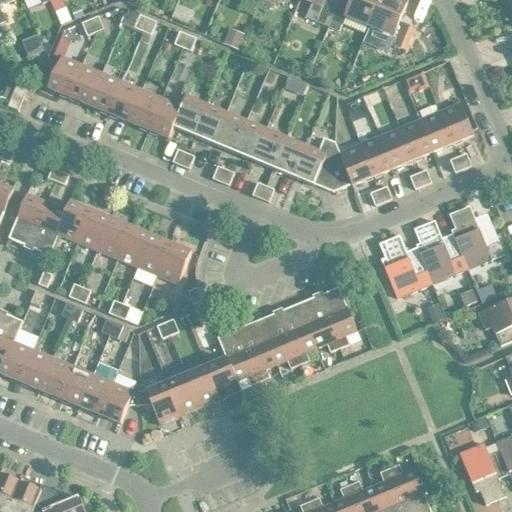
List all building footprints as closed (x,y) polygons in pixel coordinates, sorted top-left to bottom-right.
[(0,6),(14,0),(0,0),(0,24),(5,22),(0,10),(0,6)] [(303,0),(311,3),(304,18),(328,28),(331,21),(337,6),(339,0),(303,0)] [(337,6),(331,21),(342,25),(345,17),(369,27),(379,0),(351,0),(351,2),(345,0),(339,0),(337,6)] [(397,0),(379,0),(369,27),(392,37),(389,45),(400,50),(409,27),(399,22),(407,4),(397,0)] [(98,17),(90,21),(95,34),(103,30),(98,17)] [(133,31),(141,35),(147,22),(138,18),(133,31)] [(217,18),(210,36),(223,41),(230,24),(217,18)] [(95,34),(90,21),(81,24),(87,37),(95,34)] [(155,25),(147,22),(141,35),(150,38),(155,25)] [(178,35),(173,48),(181,51),(186,38),(178,35)] [(186,38),(181,51),(190,55),(195,42),(186,38)] [(68,98),(81,66),(61,58),(47,90),(68,98)] [(88,107),(101,74),(81,66),(68,98),(88,107)] [(108,115),(121,83),(101,74),(88,107),(108,115)] [(128,123),(141,91),(121,83),(108,115),(128,123)] [(16,85),(7,108),(17,112),(27,89),(16,85)] [(148,131),(161,99),(141,91),(128,123),(148,131)] [(193,137),(206,105),(185,96),(181,107),(181,108),(173,129),(193,137)] [(181,108),(181,107),(161,99),(148,131),(169,140),(173,129),(181,108)] [(460,104),(439,113),(452,145),(473,137),(460,104)] [(193,137),(213,145),(226,113),(206,105),(193,137)] [(226,113),(213,145),(233,153),(246,122),(226,113)] [(439,113),(419,121),(432,153),(452,145),(439,113)] [(432,153),(419,121),(399,130),(412,162),(432,153)] [(266,130),(246,122),(233,153),(253,162),(266,130)] [(253,162),(273,170),(286,138),(266,130),(253,162)] [(379,138),(392,170),(412,162),(399,130),(379,138)] [(286,138),(273,170),(293,178),(306,146),(286,138)] [(359,146),(372,178),(392,170),(379,138),(359,146)] [(351,187),(372,178),(359,146),(339,154),(335,144),(323,139),(318,151),(306,146),(293,178),(313,187),(314,186),(332,193),(351,186),(351,187)] [(5,150),(1,160),(9,164),(14,154),(5,150)] [(172,164),(180,167),(186,154),(177,151),(172,164)] [(188,171),(194,158),(186,154),(180,167),(188,171)] [(466,155),(458,158),(463,171),(471,167),(466,155)] [(463,171),(458,158),(449,162),(455,174),(463,171)] [(220,184),(225,171),(217,167),(212,181),(220,184)] [(47,180),(54,182),(58,172),(52,169),(47,180)] [(228,187),(234,174),(225,171),(220,184),(228,187)] [(431,184),(426,171),(418,175),(423,187),(431,184)] [(58,172),(54,182),(64,187),(68,176),(58,172)] [(418,175),(409,178),(414,191),(423,187),(418,175)] [(0,184),(0,221),(13,190),(0,184)] [(260,200),(265,187),(257,184),(252,197),(260,200)] [(268,204),(274,191),(265,187),(260,200),(268,204)] [(386,187),(378,191),(383,204),(392,200),(386,187)] [(383,204),(378,191),(369,195),(375,208),(383,204)] [(29,248),(46,204),(26,195),(8,240),(29,248)] [(77,244),(90,212),(69,203),(66,212),(67,212),(57,235),(58,236),(77,244)] [(50,257),(58,236),(57,235),(67,212),(66,212),(46,204),(29,248),(50,257)] [(486,213),(474,218),(469,208),(449,216),(455,230),(451,232),(452,235),(462,259),(467,271),(491,260),(486,248),(498,243),(486,213)] [(97,252),(110,220),(90,212),(77,244),(97,252)] [(97,252),(117,260),(130,228),(110,220),(97,252)] [(462,259),(452,235),(441,240),(434,222),(414,231),(420,245),(416,247),(417,249),(432,285),(456,275),(451,263),(462,259)] [(130,228),(117,260),(137,269),(150,237),(130,228)] [(157,277),(170,245),(150,237),(137,269),(157,277)] [(432,285),(417,249),(406,254),(399,237),(379,245),(385,259),(380,261),(396,300),(432,285)] [(191,253),(170,245),(157,277),(178,285),(191,253)] [(38,286),(49,290),(54,277),(43,273),(38,286)] [(77,302),(82,289),(74,285),(68,298),(77,302)] [(338,288),(318,297),(339,350),(349,346),(345,337),(356,332),(338,288)] [(85,305),(90,292),(82,289),(77,302),(85,305)] [(193,306),(201,302),(196,289),(187,293),(193,306)] [(47,296),(35,291),(30,304),(42,309),(47,296)] [(339,350),(318,297),(298,305),(316,349),(326,345),(330,354),(339,350)] [(511,299),(478,314),(485,331),(492,328),(500,347),(511,342),(511,299)] [(108,315),(116,318),(122,305),(113,302),(108,315)] [(69,320),(74,307),(66,304),(60,317),(69,320)] [(130,309),(122,305),(116,318),(125,322),(130,309)] [(278,313),(299,366),(309,362),(305,354),(316,349),(298,305),(278,313)] [(425,309),(432,325),(444,320),(437,305),(425,309)] [(69,320),(77,324),(83,311),(74,307),(69,320)] [(200,325),(209,321),(203,308),(195,311),(200,325)] [(290,370),(299,366),(278,313),(258,322),(276,366),(286,362),(290,370)] [(0,317),(0,364),(2,366),(3,366),(13,343),(14,343),(22,322),(1,314),(0,317)] [(109,337),(114,324),(106,320),(100,333),(109,337)] [(173,320),(164,324),(170,337),(178,333),(173,320)] [(258,322),(238,330),(259,383),(269,379),(265,370),(276,366),(258,322)] [(117,340),(122,327),(114,324),(109,337),(117,340)] [(164,324),(156,327),(162,340),(170,337),(164,324)] [(259,383),(238,330),(217,339),(225,359),(226,359),(236,382),(246,378),(250,387),(259,383)] [(3,366),(2,366),(0,370),(0,375),(19,383),(33,351),(14,343),(13,343),(3,366)] [(33,351),(19,383),(39,391),(53,359),(33,351)] [(59,400),(73,368),(53,359),(39,391),(59,400)] [(206,368),(219,400),(240,391),(236,382),(226,359),(225,359),(206,368)] [(79,408),(92,376),(73,368),(59,400),(79,408)] [(186,376),(199,408),(219,400),(206,368),(186,376)] [(99,416),(112,384),(92,376),(79,408),(99,416)] [(179,416),(199,408),(186,376),(166,384),(179,416)] [(139,407),(139,393),(133,393),(112,384),(99,416),(120,425),(127,407),(139,407)] [(179,416),(166,384),(145,393),(139,393),(139,407),(151,406),(159,425),(179,416)] [(499,452),(509,476),(511,483),(511,482),(511,437),(496,444),(499,452)] [(509,476),(499,452),(489,457),(484,445),(459,455),(475,494),(479,492),(485,506),(505,498),(498,480),(509,476)] [(398,466),(389,470),(406,511),(430,511),(413,471),(402,475),(398,466)] [(382,511),(406,511),(389,470),(379,474),(383,483),(373,488),(382,511)] [(0,475),(0,511),(8,511),(20,483),(0,475)] [(32,511),(33,511),(32,510),(40,492),(39,491),(20,483),(8,511),(32,511)] [(359,511),(382,511),(373,488),(362,492),(359,483),(349,487),(359,511)] [(41,486),(39,491),(40,492),(32,510),(33,511),(36,511),(83,511),(78,497),(71,500),(70,498),(41,486)] [(333,504),(336,511),(359,511),(349,487),(339,490),(343,500),(333,504)] [(336,511),(333,504),(322,509),(319,499),(309,503),(312,511),(336,511)] [(312,511),(309,503),(300,507),(301,511),(312,511)]
